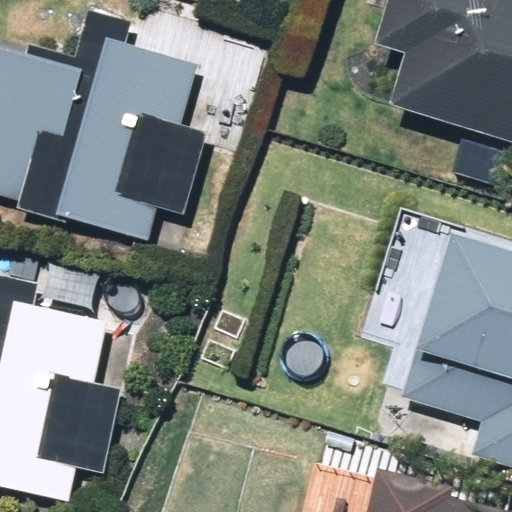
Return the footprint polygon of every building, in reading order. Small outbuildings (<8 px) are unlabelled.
[(389,129),(511,162),(511,7),(486,0),(392,0),(373,68),(403,76),(389,129)] [(16,219),(144,256),(154,219),(181,227),(203,149),(176,141),(192,82),(120,63),(127,39),(86,28),(72,75),(28,62),(24,79),(0,71),(0,207),(18,213),(16,219)] [(511,258),(442,238),(396,397),(479,423),(469,458),(511,470),(511,258)] [(0,499),(67,511),(72,479),(103,484),(118,402),(94,397),(105,336),(96,335),(97,327),(36,316),(42,289),(5,282),(4,293),(0,292),(0,499)] [(453,511),(448,511),(451,503),(375,486),(369,511),(453,511)]
